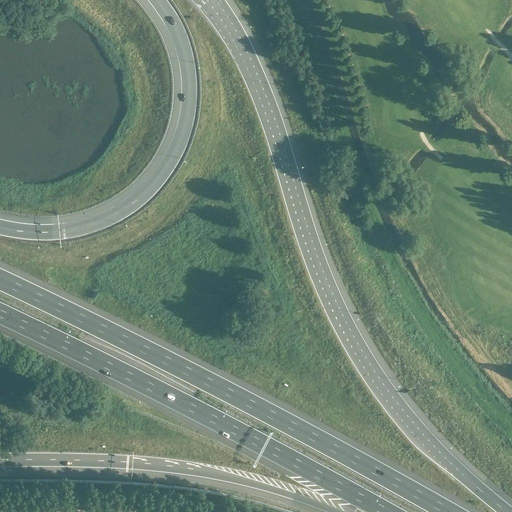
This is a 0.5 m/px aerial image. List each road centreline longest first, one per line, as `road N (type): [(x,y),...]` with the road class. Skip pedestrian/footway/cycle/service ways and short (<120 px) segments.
road 1 (motorway): [(505,511),(431,446),(353,338),(257,74),(214,0)]
road 2 (motorway): [(447,511),(0,280)]
road 3 (motorway): [(0,314),(384,511)]
road 4 (motorway): [(158,0),(189,71),(183,134),(167,167),(138,200),(102,222),(59,232),(0,227)]
road 5 (motorway): [(0,460),(193,469),(336,511)]
